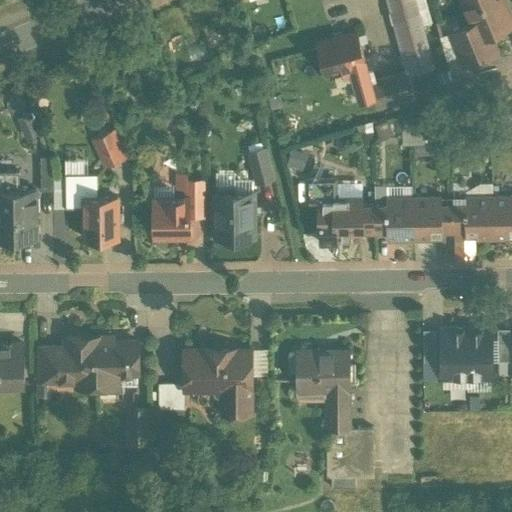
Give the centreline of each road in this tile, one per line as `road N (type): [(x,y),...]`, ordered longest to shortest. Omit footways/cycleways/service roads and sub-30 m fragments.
road 1 (residential): [(511,281),(0,286)]
road 2 (secondary): [(112,0),(0,47)]
